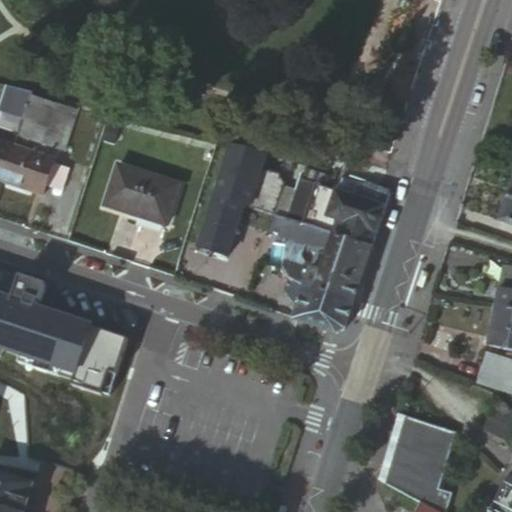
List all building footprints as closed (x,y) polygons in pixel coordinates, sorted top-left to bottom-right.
[(36,96),(10,90),(7,98),(32,108),(36,96)] [(1,115),(26,124),(29,125),(35,109),(32,108),(7,98),(1,115)] [(38,100),(35,109),(29,125),(24,139),(53,150),(53,148),(66,110),(38,100)] [(77,115),(66,110),(53,148),(64,153),(65,148),(77,115)] [(77,115),(65,148),(72,151),(85,117),(77,115)] [(0,183),(5,186),(17,151),(0,145),(0,183)] [(17,151),(5,186),(47,200),(59,166),(17,151)] [(220,199),(280,220),(290,189),(285,179),(267,174),(269,166),(234,158),(220,199)] [(119,170),(107,208),(168,230),(181,191),(119,170)] [(307,183),(293,224),(298,225),(308,229),(376,251),(395,195),(371,187),(369,190),(346,181),(341,195),(307,183)] [(203,250),(232,260),(249,209),(220,199),(203,250)] [(363,287),(376,251),(308,229),(293,224),(282,220),(276,236),(279,238),(304,245),(303,252),(312,255),(314,249),(321,251),(323,252),(324,249),(334,252),(328,270),(326,275),(363,287)] [(304,245),(279,238),(278,248),(287,251),(285,262),(312,270),(314,265),(310,260),(312,255),(303,252),(304,245)] [(317,266),(321,251),(314,249),(312,255),(310,260),(314,265),(317,266)] [(317,266),(328,270),(334,252),(324,249),(323,252),(321,251),(317,266)] [(312,270),(285,262),(283,273),(288,277),(301,288),(307,292),(309,289),(315,271),(312,270)] [(357,306),(363,287),(326,275),(315,271),(309,289),(357,306)] [(511,272),(507,272),(503,294),(511,295),(511,272)] [(95,371),(104,372),(124,310),(23,277),(4,336),(1,345),(95,371)] [(301,288),(288,277),(284,281),(293,295),(301,288)] [(302,309),(307,292),(301,288),(293,295),(302,309)] [(302,309),(297,324),(339,339),(347,334),(357,306),(309,289),(307,292),(302,309)] [(499,320),(511,322),(511,295),(503,294),(499,320)] [(511,322),(499,320),(493,351),(511,354),(511,322)] [(9,349),(9,348),(1,345),(0,344),(0,376),(9,349)] [(16,373),(21,359),(11,356),(7,370),(16,373)] [(511,368),(490,361),(480,389),(511,400),(511,368)] [(65,369),(45,428),(54,431),(74,372),(65,369)] [(80,456),(85,457),(87,449),(98,454),(102,441),(107,443),(109,438),(104,436),(121,387),(108,383),(74,372),(54,431),(45,428),(43,436),(82,451),(80,456)] [(511,443),(511,414),(503,410),(490,437),(511,446),(511,443)] [(454,431),(398,414),(396,418),(396,417),(396,421),(395,422),(395,423),(395,425),(394,425),(394,427),(394,428),(394,432),(394,434),(394,441),(395,441),(395,443),(395,444),(396,447),(396,449),(397,449),(397,450),(397,451),(398,454),(400,454),(400,468),(390,468),(386,485),(412,495),(446,511),(447,511),(449,492),(436,488),(454,431)] [(15,432),(3,428),(0,437),(0,449),(9,452),(15,432)] [(29,511),(37,489),(0,476),(0,511),(29,511)] [(446,511),(412,495),(410,511),(446,511)]
